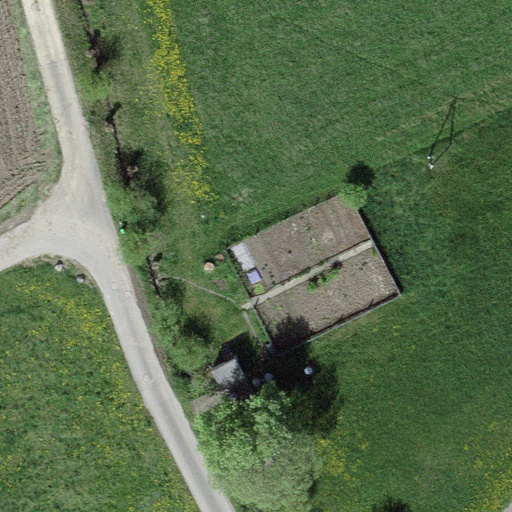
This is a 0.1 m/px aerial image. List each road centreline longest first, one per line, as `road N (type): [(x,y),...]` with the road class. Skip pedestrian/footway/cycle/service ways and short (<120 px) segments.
road 1 (track): [(131,0),(193,203),(286,372)]
road 2 (residential): [(94,191),(137,334),(219,511)]
